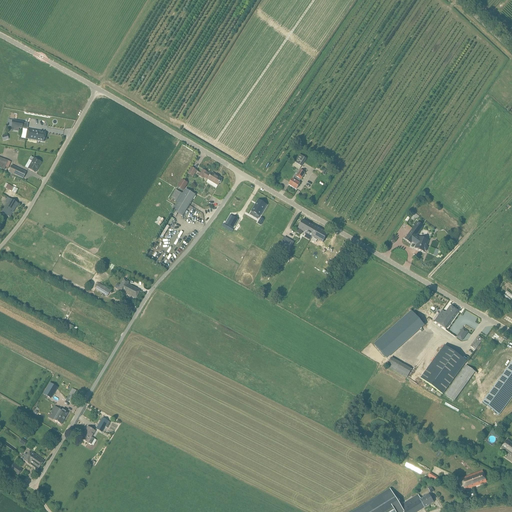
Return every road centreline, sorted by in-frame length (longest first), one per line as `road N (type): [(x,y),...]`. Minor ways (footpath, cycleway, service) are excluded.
road 1 (unclassified): [(37,486),(148,295),(211,227),(243,175)]
road 2 (unclassified): [(511,333),(243,175)]
road 3 (unclassified): [(0,247),(98,89)]
road 4 (unclassified): [(243,175),(98,89)]
